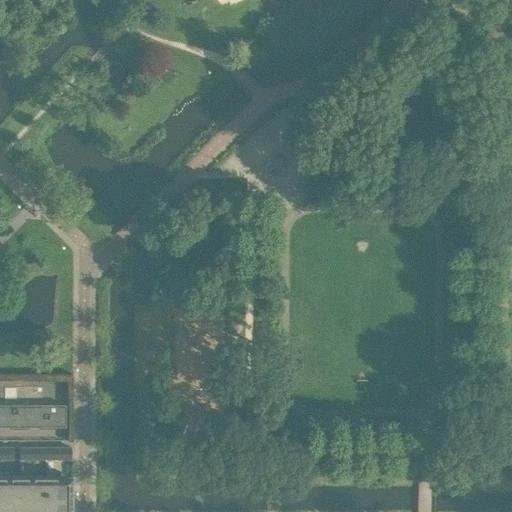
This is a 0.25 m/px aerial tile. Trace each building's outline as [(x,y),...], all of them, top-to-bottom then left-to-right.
[(3,405),(0,404),(0,426),(10,427),(10,429),(29,429),(29,427),(39,427),(39,428),(55,428),(55,426),(65,426),(65,405),(41,405),(41,388),(3,388),(3,405)] [(13,447),(5,447),(5,459),(13,459),(13,447)] [(19,447),(19,459),(27,459),(27,447),(19,447)] [(27,447),(27,459),(36,459),(36,447),(27,447)] [(45,447),(36,447),(36,459),(45,459),(45,447)] [(45,447),(45,459),(53,459),(53,447),(45,447)] [(53,447),(53,459),(62,459),(62,447),(53,447)] [(71,447),(62,447),(62,459),(71,459),(71,447)] [(18,511),(19,476),(0,476),(0,511),(18,511)] [(44,511),(45,476),(19,476),(18,511),(44,511)] [(72,476),(45,476),(44,511),(71,511),(72,506),(72,476)]
